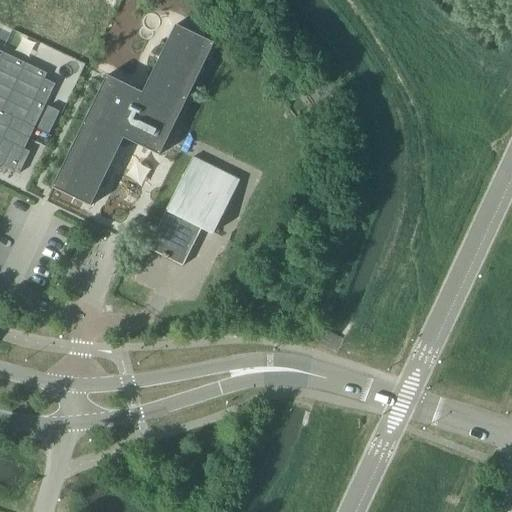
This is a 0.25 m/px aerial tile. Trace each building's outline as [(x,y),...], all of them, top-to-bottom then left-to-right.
[(174,26),(141,94),(105,77),(51,189),(89,208),(122,140),(158,157),(212,45),(181,30),(174,26)] [(0,165),(22,176),(32,154),(27,152),(37,130),(47,107),(58,86),(47,81),(49,76),(0,52),(0,165)] [(59,113),(47,107),(37,130),(48,135),(59,113)] [(161,258),(166,261),(167,260),(182,267),(201,229),(212,234),(239,182),(192,159),(146,250),(161,257),(161,258)] [(156,227),(148,223),(143,235),(151,238),(156,227)]
